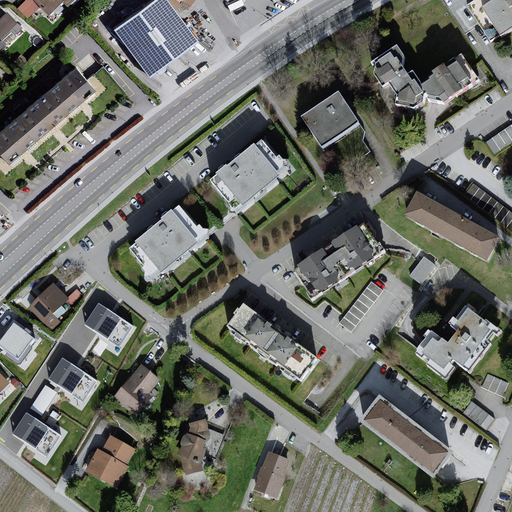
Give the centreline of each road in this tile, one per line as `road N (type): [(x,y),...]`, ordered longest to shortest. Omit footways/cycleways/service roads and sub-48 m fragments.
road 1 (primary): [(352,0),(175,119),(0,270)]
road 2 (residential): [(511,100),(170,331)]
road 3 (residential): [(417,511),(170,331)]
road 4 (unknown): [(247,279),(351,344)]
